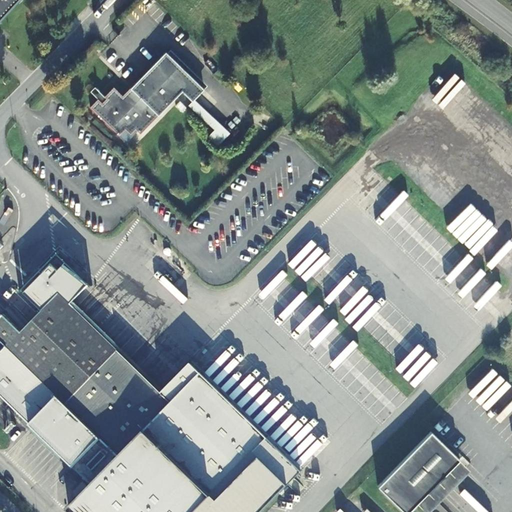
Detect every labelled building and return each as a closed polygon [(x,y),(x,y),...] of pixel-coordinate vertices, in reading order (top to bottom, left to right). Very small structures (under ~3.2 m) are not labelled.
[(0,0),(0,18),(16,0),(0,0)] [(169,48),(165,52),(204,89),(207,85),(169,48)] [(98,99),(90,107),(119,135),(125,129),(130,134),(135,129),(140,134),(182,91),(192,101),(204,89),(165,52),(122,96),(113,87),(104,97),(106,99),(102,103),(98,99)] [(94,87),(90,92),(98,99),(102,103),(106,99),(104,97),(94,87)] [(218,144),(229,133),(195,101),(189,106),(214,129),(208,135),(218,144)] [(0,339),(7,346),(0,352),(0,395),(90,485),(67,509),(70,511),(195,511),(266,440),(190,364),(161,394),(67,300),(84,282),(60,262),(56,266),(49,259),(21,288),(42,310),(21,331),(3,314),(0,316),(0,339)] [(403,511),(407,511),(417,503),(459,459),(430,431),(377,486),(403,511)] [(459,459),(417,503),(425,511),(428,511),(470,469),(459,459)]
